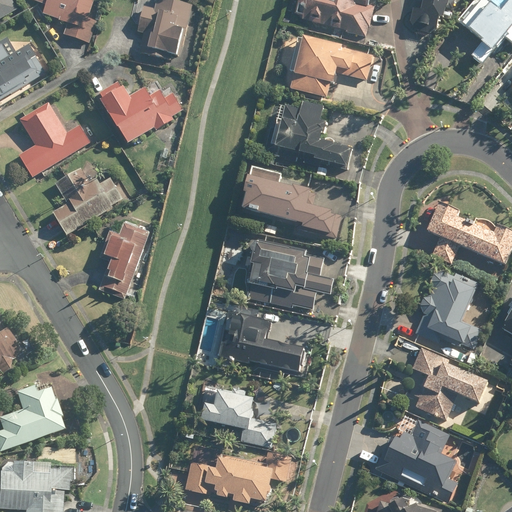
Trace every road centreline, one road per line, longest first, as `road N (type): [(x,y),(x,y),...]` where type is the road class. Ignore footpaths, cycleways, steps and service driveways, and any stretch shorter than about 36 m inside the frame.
road 1 (residential): [(17,243),(115,400),(131,471),(122,511)]
road 2 (residential): [(511,172),(472,143),(443,141),(407,156),(387,199),(376,283)]
road 3 (residential): [(376,283),(320,511)]
